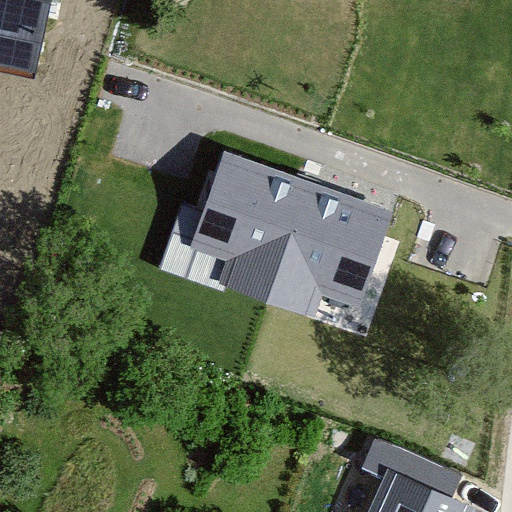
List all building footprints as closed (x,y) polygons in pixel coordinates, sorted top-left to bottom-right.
[(0,0),(0,61),(40,68),(51,0),(0,0)] [(367,22),(324,0),(261,0),(213,95),(375,178),(429,74),(359,38),(367,22)] [(379,0),(431,29),(447,0),(379,0)] [(223,269),(354,318),(397,203),(227,140),(190,240),(228,254),(223,269)] [(447,511),(466,471),(404,443),(372,511),(447,511)]
